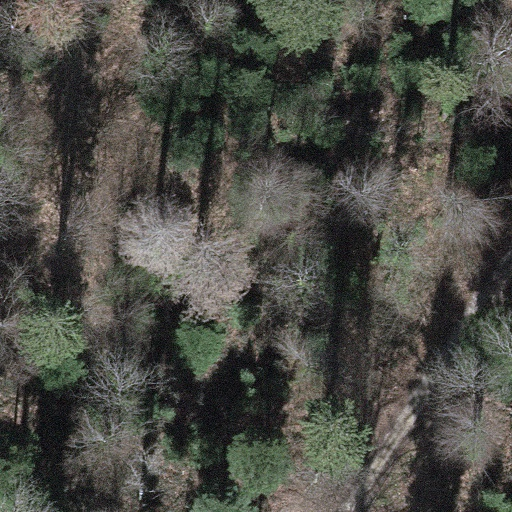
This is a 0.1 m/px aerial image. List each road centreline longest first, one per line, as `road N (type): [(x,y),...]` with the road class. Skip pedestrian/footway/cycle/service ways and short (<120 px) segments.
road 1 (track): [(363,511),(511,291)]
road 2 (track): [(205,0),(0,117)]
